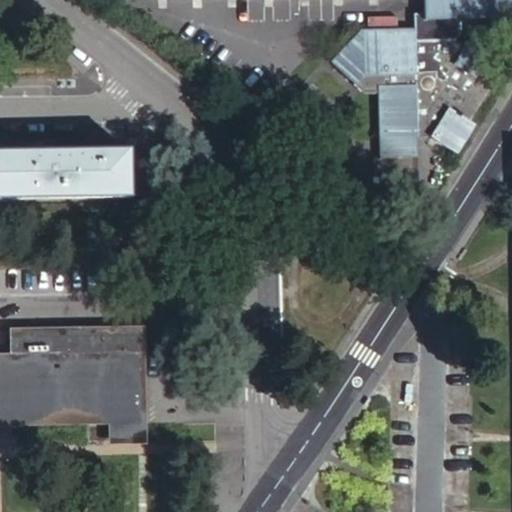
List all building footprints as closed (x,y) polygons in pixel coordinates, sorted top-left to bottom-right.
[(511,0),(423,0),(424,15),(424,21),(458,21),(511,20),(511,0)] [(424,21),(424,15),(408,16),(408,34),(356,35),(330,65),(365,94),(381,94),(381,87),(415,87),(416,138),(429,138),(455,155),(474,129),(470,126),(502,78),(482,65),(485,62),(464,47),(462,49),(451,41),(458,31),(458,21),(424,21)] [(240,46),(220,72),(258,101),(278,75),(240,46)] [(381,87),(381,94),(382,160),(417,159),(416,138),(415,87),(381,87)] [(0,151),(0,202),(128,200),(128,149),(0,151)] [(20,330),(20,356),(137,354),(137,328),(20,330)] [(121,434),(138,434),(138,414),(137,354),(20,356),(20,415),(120,413),(121,434)] [(0,356),(0,414),(20,415),(20,356),(0,356)] [(0,428),(109,427),(109,434),(121,434),(120,413),(20,415),(0,414),(0,428)]
